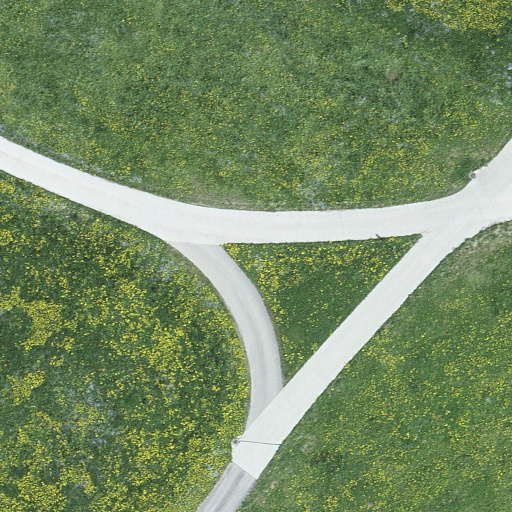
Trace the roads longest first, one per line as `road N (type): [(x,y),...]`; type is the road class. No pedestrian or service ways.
road 1 (track): [(511,157),(250,460)]
road 2 (track): [(175,229),(326,233),(511,203)]
road 3 (track): [(215,511),(250,460),(263,355),(237,285),(175,229)]
road 4 (track): [(175,229),(0,151)]
